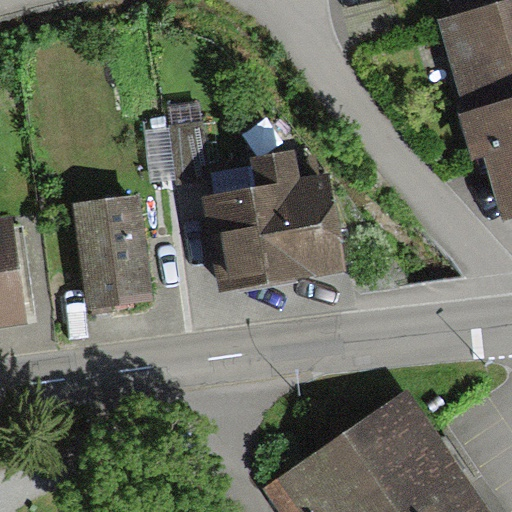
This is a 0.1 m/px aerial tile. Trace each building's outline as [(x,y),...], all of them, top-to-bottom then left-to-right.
[(475,119),(511,109),(511,3),(449,20),(475,119)] [(157,116),(173,183),(217,173),(201,106),(157,116)] [(511,216),(511,109),(475,119),(502,219),(511,216)] [(347,272),(331,174),(320,176),(316,152),(302,154),(300,143),(248,152),(253,182),(201,190),(218,293),(347,272)] [(142,192),(75,201),(91,307),(157,298),(142,192)] [(10,217),(0,217),(0,328),(26,324),(10,217)] [(492,511),(410,391),(266,487),(282,511),(492,511)]
